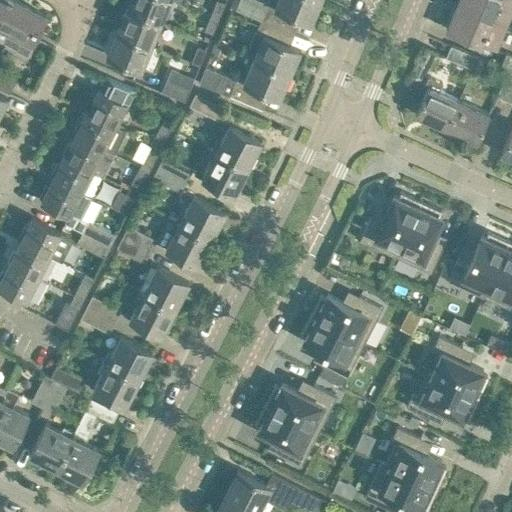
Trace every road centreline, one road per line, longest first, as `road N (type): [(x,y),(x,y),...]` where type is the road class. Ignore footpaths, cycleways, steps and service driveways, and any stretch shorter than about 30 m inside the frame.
road 1 (residential): [(326,117),(122,511)]
road 2 (residential): [(176,511),(361,133)]
road 3 (residential): [(0,189),(85,4)]
road 4 (residential): [(511,199),(361,133)]
road 5 (residential): [(361,133),(414,0)]
road 6 (residential): [(375,0),(326,117)]
